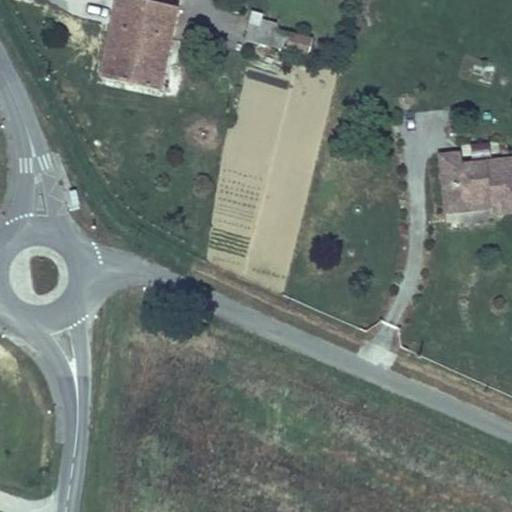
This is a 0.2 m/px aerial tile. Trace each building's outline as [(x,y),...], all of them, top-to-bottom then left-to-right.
[(159,92),(175,10),(127,0),(116,0),(100,79),(159,92)] [(252,18),(247,40),(305,56),(309,39),(275,30),(277,25),(252,18)] [(464,158),(491,153),(489,142),(462,147),(464,158)] [(440,156),(446,213),(490,207),(491,213),(511,210),(511,159),(460,166),(458,154),(440,156)] [(447,229),(492,224),(491,213),(490,207),(446,213),(447,229)]
